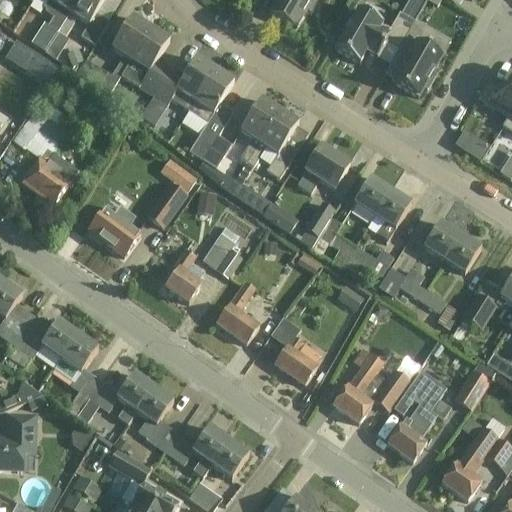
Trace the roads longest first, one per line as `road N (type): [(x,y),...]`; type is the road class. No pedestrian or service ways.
road 1 (unclassified): [(294,439),(0,234)]
road 2 (residential): [(420,162),(175,7)]
road 3 (residential): [(420,162),(500,24)]
road 4 (unclassified): [(399,511),(294,439)]
